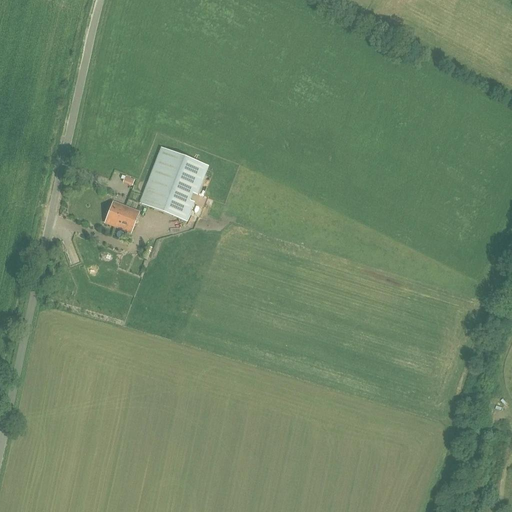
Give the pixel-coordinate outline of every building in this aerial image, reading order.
[(208,166),(162,148),(140,204),(187,222),(195,203),(190,201),(193,193),(197,195),(208,166)] [(133,186),(135,180),(126,176),(123,182),(133,186)] [(113,202),(109,212),(135,223),(139,213),(113,202)] [(105,223),(131,233),(135,223),(109,212),(105,223)] [(146,246),(141,258),(147,260),(152,248),(146,246)]
